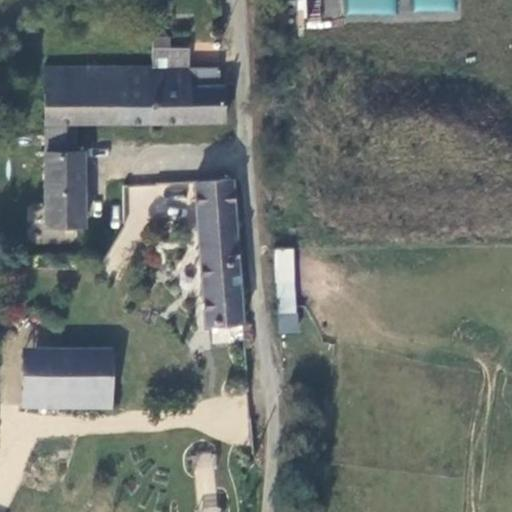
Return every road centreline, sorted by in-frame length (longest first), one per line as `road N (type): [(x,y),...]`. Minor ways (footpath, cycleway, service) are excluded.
road 1 (unclassified): [(239,0),(269,384),(269,511)]
road 2 (unknown): [(249,146),(156,154),(138,158),(138,169),(163,257),(154,304),(163,360),(172,371),(267,366)]
